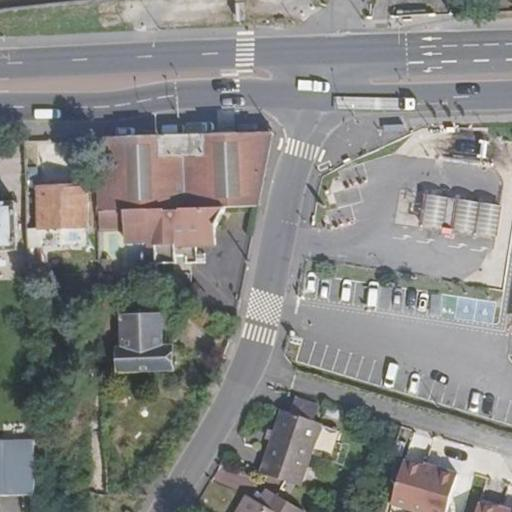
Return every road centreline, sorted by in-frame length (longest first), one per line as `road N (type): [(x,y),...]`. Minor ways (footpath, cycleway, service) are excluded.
road 1 (primary): [(0,106),(113,106),(230,90),(308,97)]
road 2 (primary): [(306,52),(0,63)]
road 3 (residential): [(308,97),(258,333),(243,370)]
road 4 (residential): [(243,370),(511,448)]
road 5 (primary): [(511,52),(306,52)]
road 6 (primary): [(308,97),(511,96)]
road 7 (residential): [(162,511),(243,370)]
